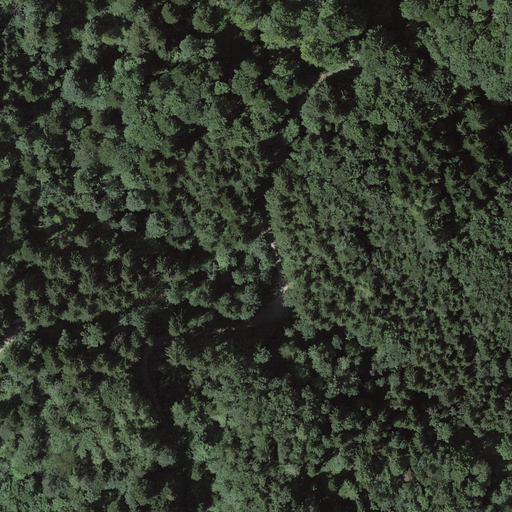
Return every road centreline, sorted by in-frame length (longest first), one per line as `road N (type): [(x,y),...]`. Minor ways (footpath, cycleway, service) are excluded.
road 1 (track): [(363,50),(294,110),(264,193),(282,294),(275,313),(148,348),(149,389),(186,464),(188,511)]
road 2 (track): [(0,346),(45,318),(146,300),(190,298),(262,321)]
